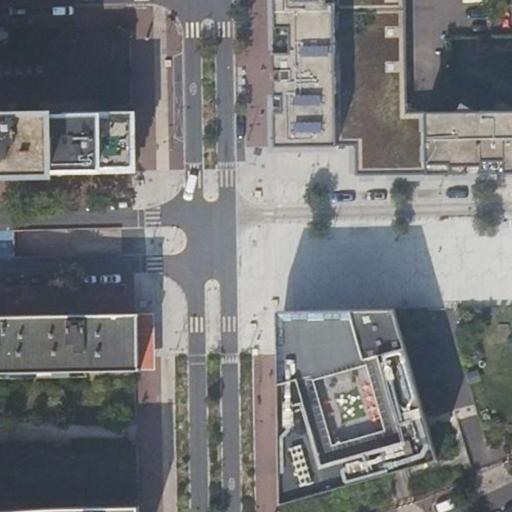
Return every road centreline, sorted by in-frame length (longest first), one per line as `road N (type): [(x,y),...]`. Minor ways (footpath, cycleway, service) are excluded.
road 1 (residential): [(511,206),(266,214),(230,234)]
road 2 (residential): [(235,511),(230,234)]
road 3 (residential): [(194,235),(199,511)]
road 4 (residential): [(188,0),(194,235)]
road 5 (residential): [(230,234),(226,0)]
road 6 (residential): [(0,265),(183,261),(194,235)]
road 7 (residential): [(194,235),(175,215),(0,219)]
